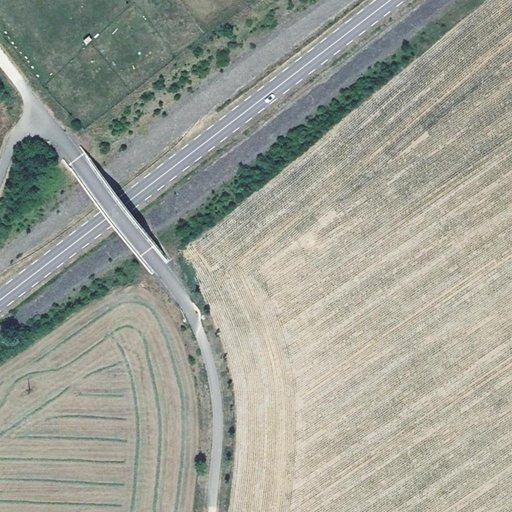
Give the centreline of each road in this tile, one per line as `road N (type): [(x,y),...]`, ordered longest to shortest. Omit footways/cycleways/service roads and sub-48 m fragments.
road 1 (track): [(0,57),(195,316),(215,394),(211,511)]
road 2 (primary): [(0,303),(397,0)]
